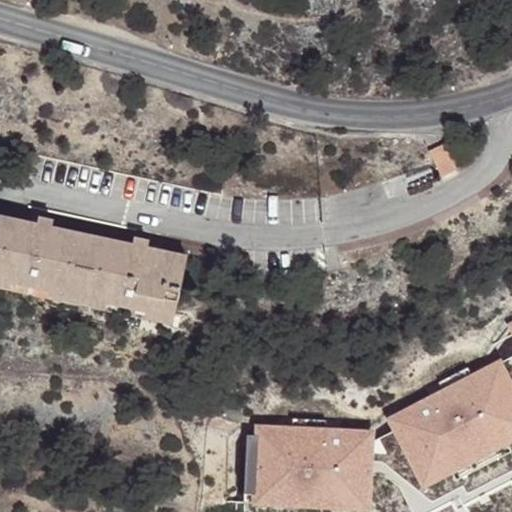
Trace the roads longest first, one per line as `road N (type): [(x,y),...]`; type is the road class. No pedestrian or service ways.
road 1 (residential): [(499,97),(495,152),(476,175),(318,237),(234,232),(0,182)]
road 2 (residential): [(499,97),(427,116),(300,110),(0,18)]
